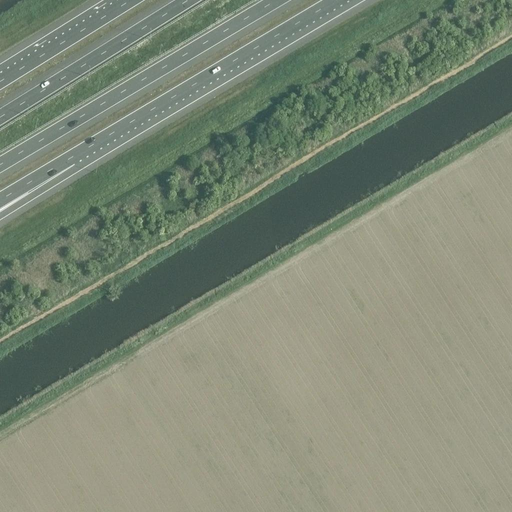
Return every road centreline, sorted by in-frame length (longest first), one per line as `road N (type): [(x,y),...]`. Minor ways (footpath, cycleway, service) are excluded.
road 1 (motorway): [(0,165),(276,0)]
road 2 (motorway): [(69,159),(336,0)]
road 3 (motorway): [(188,0),(0,117)]
road 4 (motorway): [(131,0),(0,82)]
